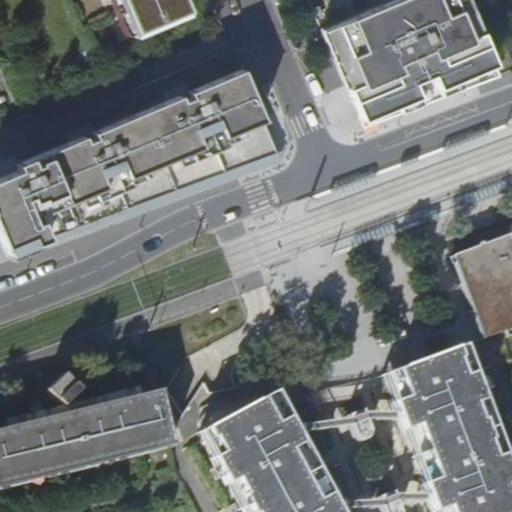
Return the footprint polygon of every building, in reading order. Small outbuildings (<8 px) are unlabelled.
[(118,0),(133,37),(187,15),(180,0),(118,0)] [(398,0),(322,32),(360,126),(496,76),(465,0),(398,0)] [(16,169),(0,175),(0,241),(6,256),(47,239),(50,246),(180,196),(277,159),(260,119),(238,67),(185,90),(176,93),(89,131),(80,135),(27,157),(13,163),(16,169)] [(511,269),(502,243),(447,264),(462,305),(474,339),(482,336),(511,324),(511,269)] [(455,379),(468,374),(457,346),(445,351),(455,379)] [(445,351),(391,372),(401,398),(412,429),(431,479),(443,511),(505,511),(497,492),(510,487),(498,454),(485,459),(467,409),(479,404),(468,374),(455,379),(445,351)] [(388,403),(401,398),(391,372),(378,378),(388,403)] [(31,403),(54,407),(40,391),(53,380),(35,377),(31,403)] [(40,391),(54,407),(56,409),(71,396),(55,378),(53,380),(40,391)] [(279,425),(293,417),(280,393),(262,400),(266,411),(273,408),(279,425)] [(204,412),(203,433),(215,427),(228,452),(216,459),(231,485),(243,479),(261,511),(344,511),(335,494),(324,500),(316,485),(310,489),(298,467),(304,463),(296,449),(307,443),(293,417),(279,425),(273,408),(266,411),(262,400),(260,395),(229,406),(224,397),(202,405),(204,412)] [(0,482),(161,443),(149,396),(0,432),(0,482)] [(399,434),(412,429),(401,398),(388,403),(399,434)] [(485,459),(498,454),(479,404),(467,409),(485,459)] [(342,417),(350,439),(364,433),(356,412),(342,417)] [(203,433),(216,459),(228,452),(215,427),(203,433)] [(417,484),(431,479),(412,429),(399,434),(417,484)] [(161,443),(0,482),(0,490),(163,453),(161,443)] [(324,500),(335,494),(307,443),(296,449),(304,463),(298,467),(310,489),(316,485),(324,500)] [(231,485),(245,511),(261,511),(243,479),(231,485)] [(427,511),(441,511),(443,511),(431,479),(417,484),(427,511)] [(505,511),(511,511),(511,491),(510,487),(497,492),(505,511)] [(374,502),(377,511),(394,511),(389,497),(374,502)]
